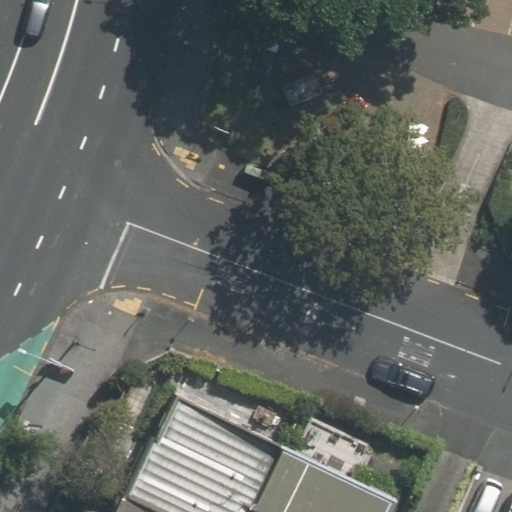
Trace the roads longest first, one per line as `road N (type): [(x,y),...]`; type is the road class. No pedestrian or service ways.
road 1 (residential): [(17,171),(511,369)]
road 2 (secondary): [(79,0),(17,171)]
